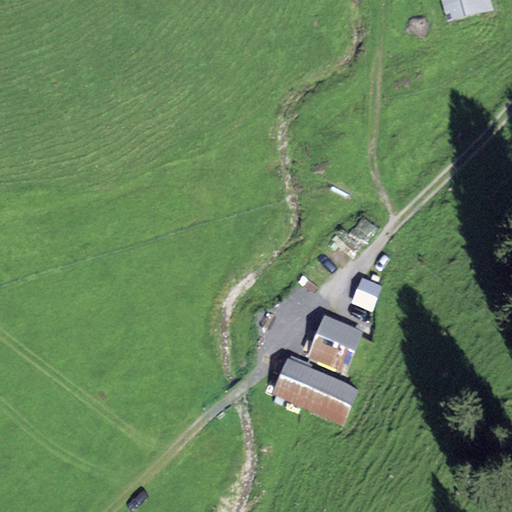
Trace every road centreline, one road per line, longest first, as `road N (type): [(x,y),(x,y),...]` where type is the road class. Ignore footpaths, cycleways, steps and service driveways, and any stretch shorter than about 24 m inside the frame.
road 1 (track): [(393,0),(372,137),(371,249)]
road 2 (track): [(511,104),(371,249)]
road 3 (track): [(371,249),(254,380)]
